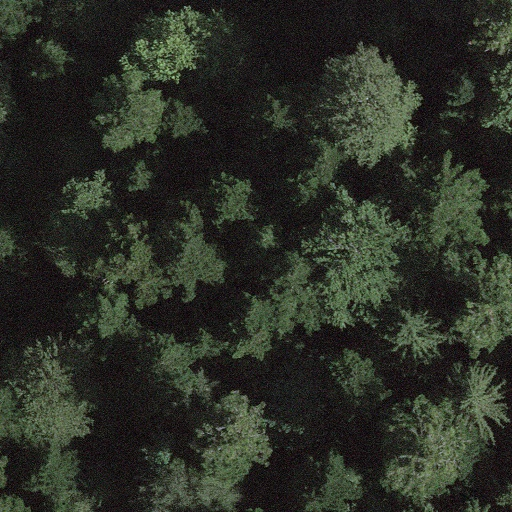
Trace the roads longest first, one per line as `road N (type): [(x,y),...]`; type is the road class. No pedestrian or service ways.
road 1 (track): [(0,193),(142,103),(341,0)]
road 2 (track): [(270,511),(341,450),(511,339)]
